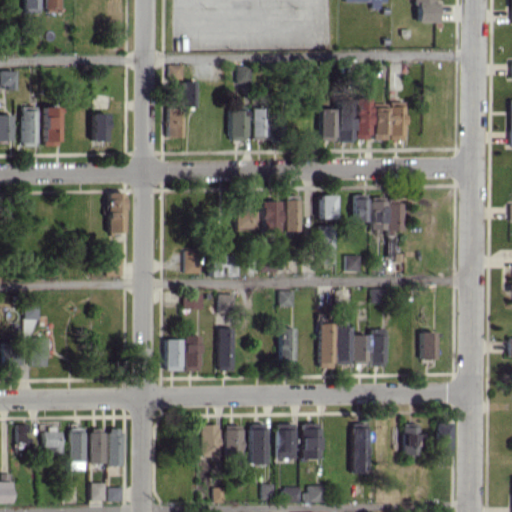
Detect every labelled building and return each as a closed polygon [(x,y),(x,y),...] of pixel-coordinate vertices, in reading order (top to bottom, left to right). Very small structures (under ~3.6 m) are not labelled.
[(19,0),(19,11),(35,12),(35,0),(19,0)] [(58,11),(57,0),(41,0),(42,12),(58,11)] [(340,0),(341,1),(367,2),(366,8),(377,8),(377,1),(382,1),(382,0),(340,0)] [(164,77),(179,78),(179,64),(164,64),(164,77)] [(233,82),(248,82),(248,64),(232,64),(233,82)] [(11,70),(0,69),(0,88),(10,88),(11,70)] [(192,81),(180,81),(180,106),(192,106),(192,81)] [(365,97),(350,98),(351,139),(366,138),(365,97)] [(349,99),(333,98),(332,141),(348,141),(349,99)] [(400,100),(385,101),(385,139),(401,139),(400,100)] [(384,103),(369,103),(369,139),(384,138),(384,103)] [(32,145),(34,105),(18,105),(17,145),(32,145)] [(38,144),(54,144),(55,106),(39,106),(38,144)] [(179,108),(163,107),(163,136),(179,136),(179,108)] [(248,135),(262,135),(263,108),(248,107),(248,135)] [(315,108),(316,139),(331,139),(330,107),(315,108)] [(242,139),(243,109),(225,109),(225,139),(242,139)] [(103,140),(103,112),(88,112),(88,140),(103,140)] [(0,139),(9,139),(9,113),(0,113),(0,139)] [(104,232),(121,232),(120,191),(103,191),(104,232)] [(363,193),(349,193),(350,221),(363,221),(363,193)] [(330,194),(315,194),(316,217),(331,217),(330,194)] [(367,229),(382,228),(381,196),(366,197),(367,229)] [(297,233),(296,199),(281,199),(281,233),(297,233)] [(256,232),(276,232),(276,200),(257,200),(256,232)] [(399,230),(399,203),(384,202),(383,241),(391,242),(391,230),(399,230)] [(232,228),(252,228),(253,210),(232,210),(232,228)] [(329,263),(330,225),(314,224),(313,262),(329,263)] [(180,249),(180,272),(196,272),(196,249),(180,249)] [(205,254),(205,275),(229,276),(229,255),(205,254)] [(355,269),(356,254),(342,254),(341,269),(355,269)] [(118,274),(118,260),(101,261),(101,275),(118,274)] [(382,287),(366,287),(367,301),(382,301),(382,287)] [(275,305),(289,305),(289,289),(275,289),(275,305)] [(213,312),(229,312),(229,292),(213,292),(213,312)] [(198,308),(199,293),(179,293),(178,308),(198,308)] [(330,322),(315,322),(314,366),(329,367),(330,322)] [(347,326),(332,326),(331,363),(346,363),(347,326)] [(229,327),(213,327),(213,369),(228,370),(229,327)] [(290,366),(289,327),(274,327),(274,366),(290,366)] [(380,365),(381,328),(366,328),(365,365),(380,365)] [(432,358),(432,331),(416,331),(417,358),(432,358)] [(195,335),(180,334),(179,369),(194,369),(195,335)] [(364,334),(348,334),(348,363),(363,363),(364,334)] [(25,364),(42,365),(43,337),(26,336),(25,364)] [(160,369),(177,369),(177,338),(161,338),(160,369)] [(12,340),(0,340),(0,363),(13,362),(12,340)] [(400,454),(418,453),(417,421),(399,421),(400,454)] [(449,455),(449,421),(431,421),(432,455),(449,455)] [(271,456),(290,457),(291,422),(272,422),(271,456)] [(315,422),(297,422),(298,458),(316,458),(315,422)] [(79,469),(79,423),(65,423),(65,468),(79,469)] [(208,459),(215,459),(214,423),(195,423),(196,470),(208,470),(208,459)] [(262,423),(245,423),(245,462),(262,462),(262,423)] [(26,424),(11,424),(11,447),(26,447),(26,424)] [(238,424),(220,424),(220,455),(238,455),(238,424)] [(86,462),(100,462),(100,427),(85,428),(86,462)] [(365,427),(347,427),(348,472),(366,471),(365,427)] [(39,452),(57,451),(56,428),(38,428),(39,452)] [(103,465),(118,465),(118,428),(104,428),(103,465)] [(86,499),(100,499),(100,482),(86,481),(86,499)] [(257,498),(269,498),(269,482),(257,482),(257,498)] [(302,501),(319,501),(320,484),(302,484),(302,501)] [(295,485),(278,486),(279,502),(295,501),(295,485)] [(117,487),(103,487),(103,500),(117,500),(117,487)] [(208,501),(218,501),(218,487),(208,487),(208,501)]
